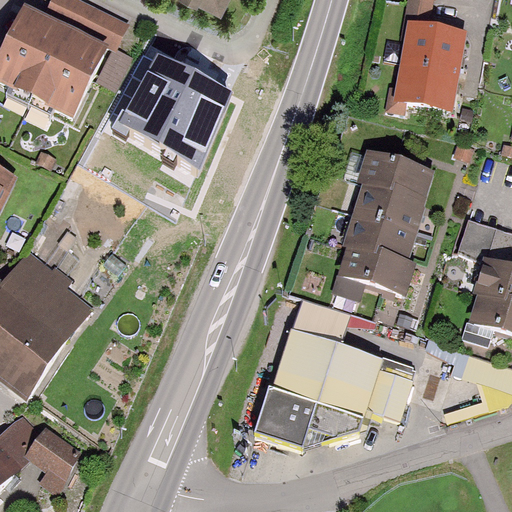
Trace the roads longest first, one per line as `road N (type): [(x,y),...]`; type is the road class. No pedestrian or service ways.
road 1 (secondary): [(150,482),(245,261),(331,0)]
road 2 (residential): [(511,427),(305,495),(212,501),(150,482)]
